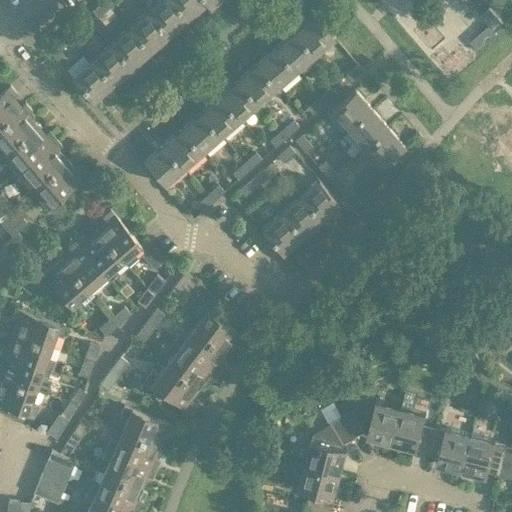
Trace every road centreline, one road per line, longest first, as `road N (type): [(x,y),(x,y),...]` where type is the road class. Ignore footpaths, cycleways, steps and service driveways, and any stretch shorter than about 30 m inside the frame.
road 1 (residential): [(272,310),(201,234),(160,215),(20,58),(7,23)]
road 2 (residential): [(370,511),(379,476),(481,504),(483,511)]
